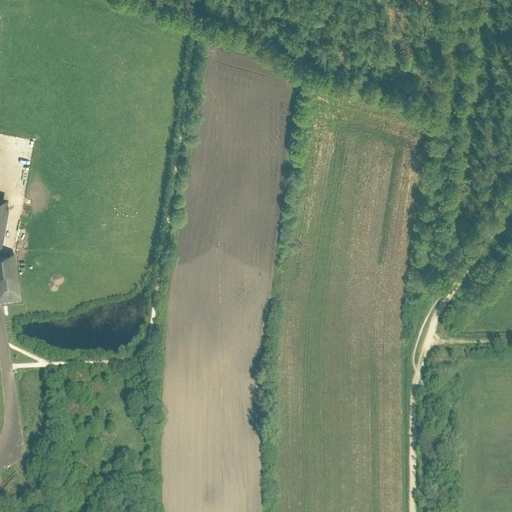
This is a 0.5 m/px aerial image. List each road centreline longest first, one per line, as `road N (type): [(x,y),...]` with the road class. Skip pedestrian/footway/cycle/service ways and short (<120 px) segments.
road 1 (track): [(427,341),(413,394),(412,511)]
road 2 (track): [(511,207),(427,341)]
